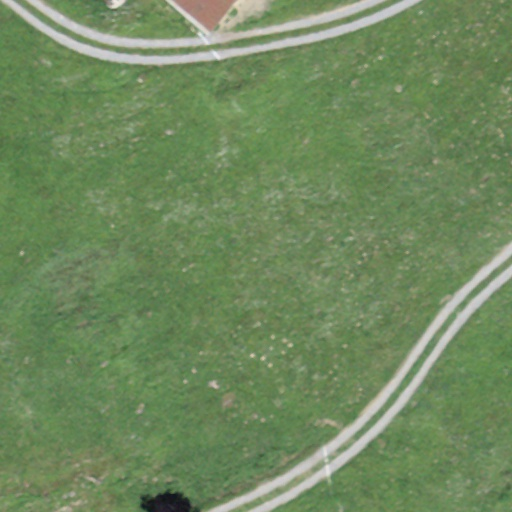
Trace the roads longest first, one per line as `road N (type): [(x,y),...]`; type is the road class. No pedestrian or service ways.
road 1 (track): [(381,0),(326,30),(106,55),(35,22),(14,0)]
road 2 (track): [(236,511),(294,485),(358,432),(511,257)]
